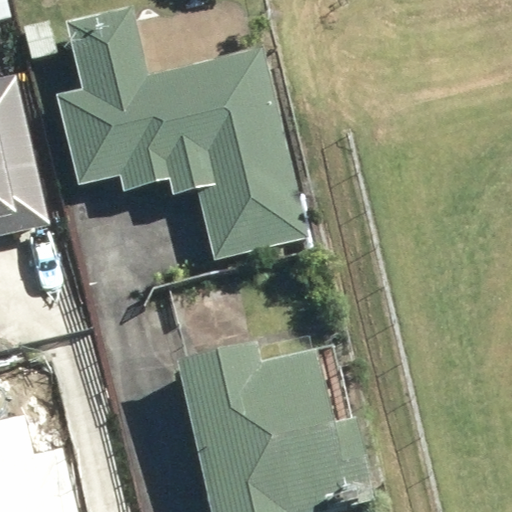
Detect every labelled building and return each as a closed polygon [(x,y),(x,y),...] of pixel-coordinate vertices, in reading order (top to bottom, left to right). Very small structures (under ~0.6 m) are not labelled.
[(0,0),(0,29),(11,26),(3,0),(0,0)] [(310,249),(262,56),(146,85),(129,19),(64,35),(81,101),(56,108),(79,199),(119,188),(123,204),(168,193),(172,211),(197,205),(214,273),(310,249)] [(0,246),(50,235),(16,85),(0,88),(0,246)] [(254,361),(174,380),(204,511),(373,511),(355,431),(330,437),(313,366),(258,379),(254,361)] [(89,511),(58,373),(0,386),(0,511),(89,511)]
